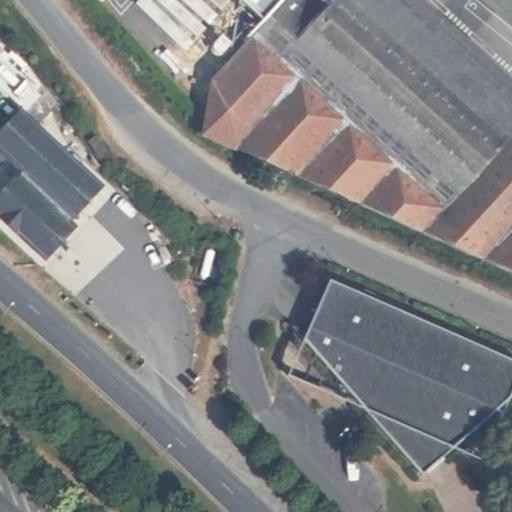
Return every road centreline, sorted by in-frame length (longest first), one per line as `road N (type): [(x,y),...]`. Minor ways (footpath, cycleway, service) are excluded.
road 1 (residential): [(32,0),(147,141),(208,187),(511,325)]
road 2 (secondary): [(248,511),(0,286)]
